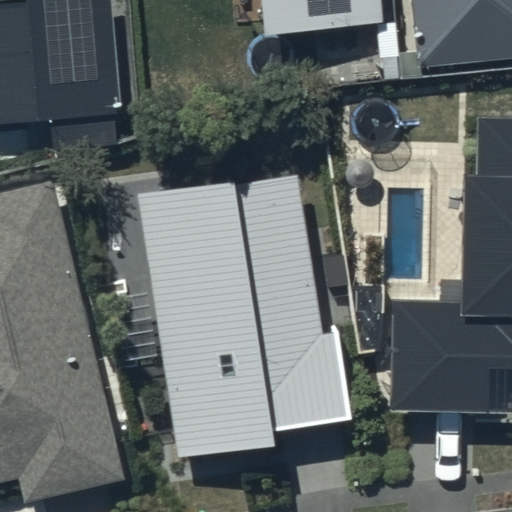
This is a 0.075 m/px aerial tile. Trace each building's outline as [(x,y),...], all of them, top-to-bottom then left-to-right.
[(122,101),(112,0),(0,0),(0,114),(48,110),(51,140),(116,133),(113,102),(122,101)] [(380,14),(378,0),(259,0),(261,23),(380,14)] [(511,0),(412,0),(419,60),(511,51),(511,0)] [(511,107),(475,108),(475,160),(462,160),(462,290),(395,290),(395,400),(511,399),(511,107)] [(319,327),(296,165),(231,175),(231,173),(140,186),(177,443),(271,429),(269,415),(344,405),(332,325),(319,327)] [(121,469),(50,175),(0,187),(0,472),(15,469),(21,494),(121,469)]
